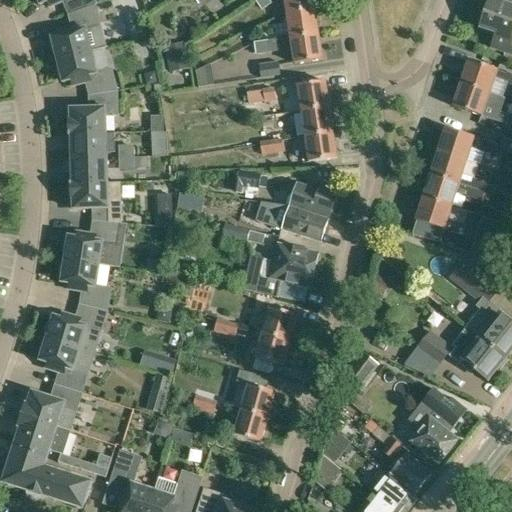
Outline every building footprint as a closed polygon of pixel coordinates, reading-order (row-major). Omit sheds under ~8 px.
[(35,0),(37,1),(39,6),(46,3),(49,8),(62,2),(68,14),(94,5),(97,4),(95,0),(35,0)] [(254,0),(261,10),(271,4),(268,0),(254,0)] [(284,0),(287,13),(315,9),(313,0),(284,0)] [(488,50),(511,57),(511,39),(511,38),(511,0),(506,0),(505,4),(494,0),(489,0),(480,28),(493,33),(488,50)] [(94,5),(68,14),(71,27),(56,31),(58,36),(51,38),(52,44),(50,47),(52,54),(55,56),(56,61),(90,52),(105,48),(99,27),(94,6),(94,5)] [(229,6),(217,14),(224,26),(237,18),(229,6)] [(287,13),(290,38),(318,34),(315,9),(287,13)] [(215,39),(210,25),(193,32),(198,45),(215,39)] [(290,38),(294,64),(322,60),(318,34),(290,38)] [(276,40),(265,42),(267,53),(277,51),(276,40)] [(265,42),(254,43),(256,54),(267,53),(265,42)] [(167,50),(172,74),(190,70),(185,47),(167,50)] [(89,96),(115,92),(110,70),(96,73),(90,52),(56,61),(58,65),(56,69),(58,76),(61,78),(62,84),(69,82),(71,87),(85,83),(89,96)] [(461,83),(490,93),(494,81),(511,86),(511,73),(507,72),(506,73),(497,71),(497,70),(469,60),(461,83)] [(260,77),(260,78),(280,76),(278,62),(259,65),(260,77)] [(148,75),(151,86),(157,85),(154,73),(148,75)] [(298,85),(302,111),(329,107),(325,82),(298,85)] [(490,93),(461,83),(453,107),(482,116),(490,119),(490,120),(506,126),(510,115),(500,112),(505,99),(490,93)] [(161,95),(160,87),(152,89),(153,96),(161,95)] [(264,101),(264,103),(275,101),(273,89),(262,90),(262,91),(264,101)] [(262,91),(246,94),(248,104),(264,101),(262,91)] [(70,135),(105,134),(104,115),(116,115),(115,92),(89,96),(89,109),(69,109),(69,113),(67,113),(68,135),(70,135)] [(302,111),(305,136),(332,132),(329,107),(302,111)] [(445,129),(438,153),(466,162),(471,148),(474,139),(445,129)] [(305,136),(309,163),(336,159),(332,132),(305,136)] [(105,134),(70,135),(71,160),(106,159),(106,153),(115,152),(114,133),(105,134)] [(254,148),(255,156),(261,155),(261,156),(283,152),(281,139),(259,143),(260,146),(254,147),(254,148)] [(500,145),(484,140),(480,152),(496,157),(500,145)] [(366,162),(363,141),(349,143),(352,163),(366,162)] [(118,144),(118,158),(134,158),(133,143),(118,144)] [(438,153),(430,175),(459,184),(462,174),(466,162),(438,153)] [(134,158),(118,158),(119,173),(134,172),(134,167),(134,158)] [(72,184),(106,183),(106,159),(71,160),(72,184)] [(236,197),(243,198),(244,194),(258,196),(260,177),(235,175),(234,185),(237,185),(236,197)] [(423,198),(452,207),(456,194),(481,202),(484,193),(430,175),(423,198)] [(191,193),(191,178),(176,178),(176,193),(191,193)] [(487,183),(472,178),(469,187),(484,193),(487,183)] [(298,180),(290,205),(330,218),(339,189),(321,183),(320,188),(298,180)] [(93,222),(120,224),(118,183),(106,184),(106,183),(72,184),(69,184),(70,207),(72,207),(73,210),(92,210),(93,222)] [(179,194),(177,208),(192,210),(194,196),(179,194)] [(171,195),(159,196),(159,229),(172,228),(171,195)] [(452,207),(423,198),(415,221),(444,230),(463,236),(466,226),(448,220),(452,207)] [(282,230),(321,243),(328,220),(329,220),(330,218),(290,205),(282,230)] [(264,225),(266,209),(241,207),(240,223),(264,225)] [(483,217),(471,252),(496,260),(511,226),(483,217)] [(120,224),(93,222),(91,235),(76,232),(75,238),(67,237),(67,243),(64,245),(63,252),(65,255),(64,260),(99,265),(120,269),(127,224),(120,224)] [(247,241),(262,245),(265,235),(225,225),(222,236),(247,242),(247,241)] [(270,261),(314,271),(318,253),(275,243),(270,261)] [(256,292),(278,298),(281,283),(310,289),(314,271),(270,261),(270,262),(251,257),(243,289),(256,292)] [(145,270),(157,271),(158,260),(152,259),(145,264),(145,270)] [(80,305),(106,312),(110,290),(95,287),(99,265),(64,260),(63,265),(60,267),(59,274),(61,277),(60,283),(68,284),(67,290),(82,292),(80,305)] [(481,305),(485,308),(490,301),(508,279),(486,262),(463,290),(481,305)] [(481,311),(467,327),(476,334),(480,337),(506,358),(511,350),(511,324),(500,316),(503,312),(490,301),(485,308),(481,305),(478,308),(481,311)] [(46,339),(93,354),(106,312),(80,305),(76,318),(61,313),(60,319),(53,316),(51,322),(48,324),(45,331),(47,334),(46,339)] [(155,319),(168,321),(170,308),(163,307),(157,312),(155,319)] [(263,333),(289,341),(296,316),(270,308),(263,333)] [(213,332),(224,335),(228,323),(217,319),(213,332)] [(228,323),(224,335),(235,338),(238,326),(228,323)] [(480,337),(476,334),(467,327),(451,346),(455,348),(448,357),(472,378),(476,371),(488,381),(506,358),(480,337)] [(416,349),(439,366),(453,348),(430,331),(416,349)] [(256,359),(282,366),(289,341),(263,333),(256,359)] [(55,385),(81,394),(93,354),(46,339),(44,343),(41,345),(39,352),(40,356),(39,361),(46,364),(44,369),(59,373),(55,385)] [(176,365),(160,360),(156,373),(172,378),(176,365)] [(236,382),(248,385),(251,374),(239,371),(236,382)] [(480,398),(485,382),(449,371),(444,387),(480,398)] [(156,376),(150,399),(164,403),(170,380),(156,376)] [(25,405),(21,416),(69,432),(81,394),(55,385),(51,398),(31,392),(27,405),(25,405)] [(248,385),(241,410),(267,418),(274,393),(266,391),(248,385)] [(192,409),(203,412),(206,399),(196,396),(192,409)] [(203,412),(213,415),(216,402),(206,399),(203,412)] [(234,436),(260,443),(267,418),(241,410),(234,436)] [(381,423),(401,434),(406,425),(387,414),(381,423)] [(19,428),(15,440),(43,449),(60,455),(62,455),(69,432),(21,416),(17,427),(19,428)] [(410,442),(438,465),(459,440),(430,417),(410,442)] [(153,433),(164,438),(168,428),(157,423),(153,433)] [(381,451),(392,460),(403,447),(378,427),(372,435),(385,446),(381,451)] [(326,442),(342,454),(351,443),(335,431),(326,442)] [(43,449),(15,440),(3,479),(8,480),(7,485),(27,492),(27,494),(40,498),(41,496),(78,508),(79,503),(84,504),(91,482),(38,465),(43,449)] [(145,511),(153,491),(132,484),(140,459),(120,452),(108,490),(121,494),(116,508),(122,510),(121,511),(145,511)] [(96,466),(62,455),(60,455),(58,463),(105,478),(108,470),(96,466)] [(99,455),(96,466),(108,470),(111,459),(99,455)] [(407,455),(390,475),(415,495),(431,475),(407,455)] [(313,482),(326,493),(342,473),(322,456),(313,482)] [(159,477),(154,491),(153,491),(145,511),(176,511),(177,511),(176,511),(189,511),(201,478),(182,472),(179,483),(159,477)] [(374,495),(394,511),(400,511),(415,495),(390,475),(374,495)] [(251,511),(252,511),(224,501),(226,495),(203,488),(195,511),(251,511)] [(359,511),(394,511),(374,495),(359,511)]
